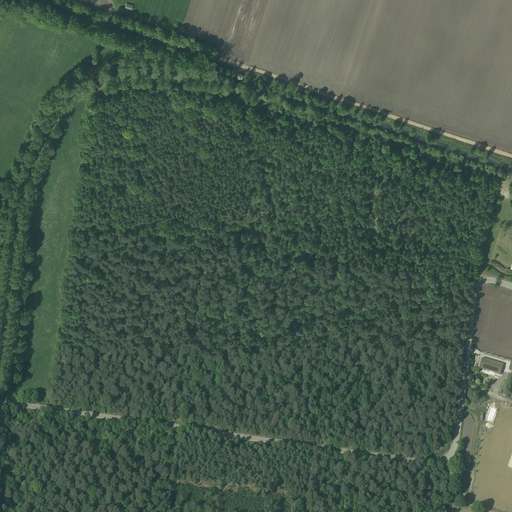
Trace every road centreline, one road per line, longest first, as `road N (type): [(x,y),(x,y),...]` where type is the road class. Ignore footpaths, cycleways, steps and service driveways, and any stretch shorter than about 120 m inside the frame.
road 1 (unclassified): [(0,403),(437,462),(455,445),(475,289),(495,281)]
road 2 (track): [(511,153),(209,54)]
road 3 (track): [(209,54),(44,0)]
